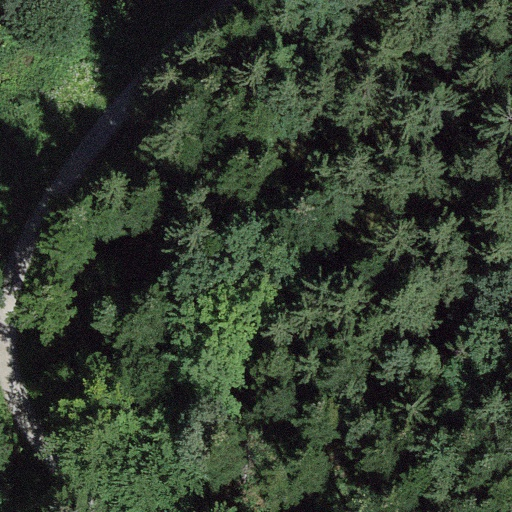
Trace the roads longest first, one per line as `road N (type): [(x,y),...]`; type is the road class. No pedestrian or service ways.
road 1 (track): [(0,313),(18,240),(60,169),(126,93),(227,0)]
road 2 (track): [(106,511),(17,424),(0,385)]
